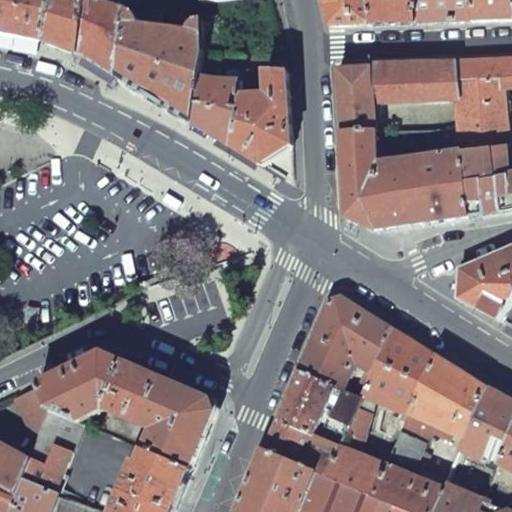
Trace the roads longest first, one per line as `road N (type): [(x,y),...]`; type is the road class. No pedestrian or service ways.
road 1 (secondary): [(0,79),(42,88),(100,116),(295,226)]
road 2 (residential): [(232,382),(104,330),(0,382)]
road 3 (residential): [(511,38),(315,50)]
road 4 (residential): [(323,242),(315,50)]
road 5 (residential): [(252,410),(323,242)]
road 6 (residential): [(295,226),(232,382)]
road 7 (secondary): [(382,279),(511,359)]
road 8 (residential): [(382,279),(511,230)]
